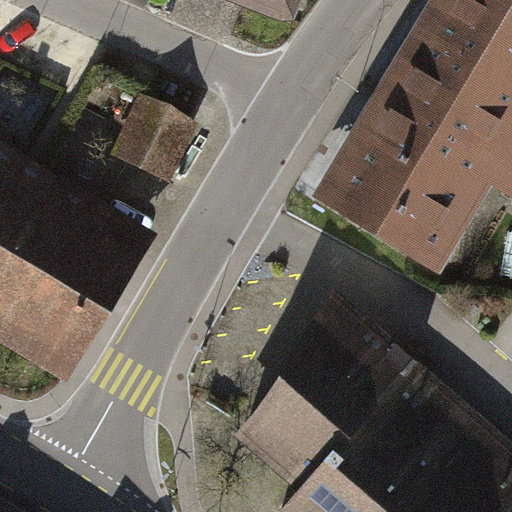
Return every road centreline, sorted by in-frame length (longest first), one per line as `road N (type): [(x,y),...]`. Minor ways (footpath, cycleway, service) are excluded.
road 1 (tertiary): [(291,100),(67,489)]
road 2 (residential): [(60,0),(291,100)]
road 3 (tertiary): [(366,0),(291,100)]
